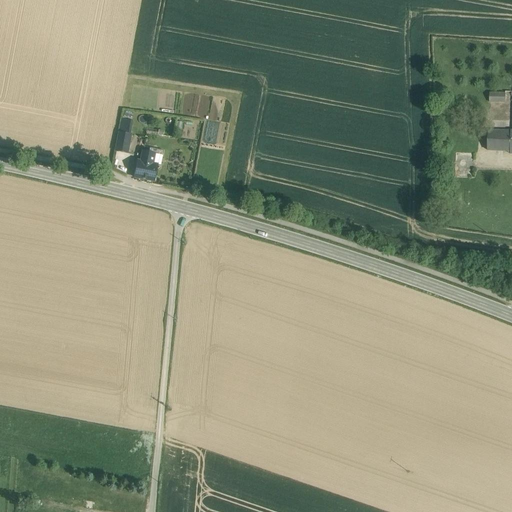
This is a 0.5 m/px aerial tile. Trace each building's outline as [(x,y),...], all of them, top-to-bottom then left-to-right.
[(506,93),(490,93),(489,102),(505,102),(506,93)] [(511,131),(488,130),(488,151),(511,152),(511,131)] [(130,135),(119,133),(115,151),(127,153),(130,135)] [(154,154),(142,151),(140,162),(137,161),(134,178),(154,181),(157,165),(152,164),(154,154)] [(474,153),(456,153),(455,177),(473,177),(474,153)]
